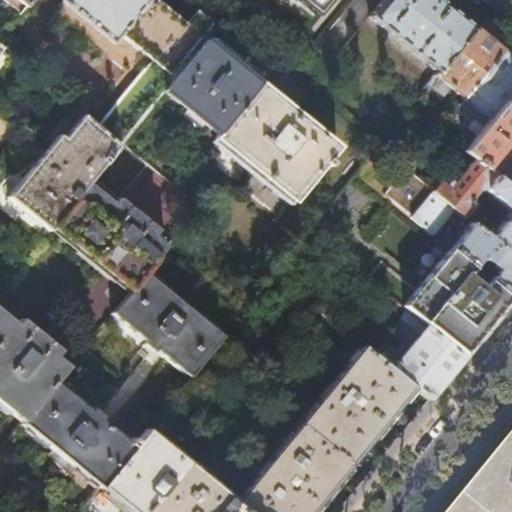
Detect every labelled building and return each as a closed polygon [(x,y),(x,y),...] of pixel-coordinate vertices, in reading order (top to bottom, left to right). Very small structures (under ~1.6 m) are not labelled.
[(3,0),(21,13),(31,0),(3,0)] [(175,79),(206,40),(219,25),(214,22),(216,20),(215,17),(173,3),(169,0),(65,0),(63,2),(115,44),(114,44),(138,64),(145,55),(175,79)] [(299,0),(317,14),(329,0),(299,0)] [(437,75),(473,30),(438,1),(436,0),(383,0),(369,17),(437,75)] [(437,75),(422,93),(426,96),(433,88),(444,97),(451,89),(462,99),(501,52),(482,37),(473,30),(437,75)] [(170,85),(165,91),(219,135),(217,138),(295,202),(326,164),(331,167),(334,163),(329,159),(339,148),(206,40),(175,79),(170,85)] [(501,52),(462,99),(490,121),(511,94),(511,61),(510,60),(501,52)] [(120,147),(165,91),(170,85),(158,76),(142,94),(139,92),(124,110),(113,97),(99,113),(95,126),(120,147)] [(464,152),(473,160),(486,170),(511,137),(511,166),(500,181),(510,190),(511,187),(511,94),(490,121),(464,152)] [(51,231),(53,228),(95,177),(120,147),(95,126),(83,117),(45,164),(39,159),(8,196),(51,231)] [(367,160),(357,172),(383,195),(394,182),(367,160)] [(489,239),(511,257),(511,191),(510,190),(500,181),(486,170),(473,160),(454,184),(450,180),(444,187),(439,183),(432,192),(453,209),(464,218),(473,205),(472,197),(476,192),(485,191),(507,210),(508,216),(489,239)] [(126,196),(168,223),(186,195),(143,168),(126,196)] [(394,182),(383,195),(411,217),(432,192),(404,169),(394,182)] [(130,291),(145,273),(164,249),(172,240),(95,177),(53,228),(130,291)] [(478,272),(511,300),(511,299),(511,257),(489,239),(472,224),(458,241),(442,228),(437,228),(453,209),(432,192),(411,217),(450,249),(478,272)] [(466,286),(478,272),(450,249),(438,263),(426,254),(401,284),(412,293),(408,298),(409,299),(409,301),(435,324),(437,322),(439,323),(455,304),(468,288),(466,286)] [(189,377),(222,337),(145,273),(130,291),(112,314),(147,342),(146,344),(153,350),(156,349),(189,377)] [(55,384),(69,367),(56,357),(61,351),(22,319),(17,325),(0,311),(0,405),(22,424),(55,384)] [(385,340),(373,354),(414,387),(430,400),(464,358),(454,350),(407,312),(389,335),(403,346),(407,341),(412,345),(403,355),(385,340)] [(454,350),(464,358),(470,352),(459,343),(454,350)] [(237,501),(147,428),(137,441),(98,488),(127,511),(312,511),(364,449),(414,387),(373,354),(364,347),(237,501)] [(98,488),(137,441),(132,437),(127,443),(98,419),(98,416),(91,410),(89,412),(55,384),(22,424),(21,425),(57,454),(98,488)] [(511,511),(511,448),(508,454),(461,511),(511,511)]
